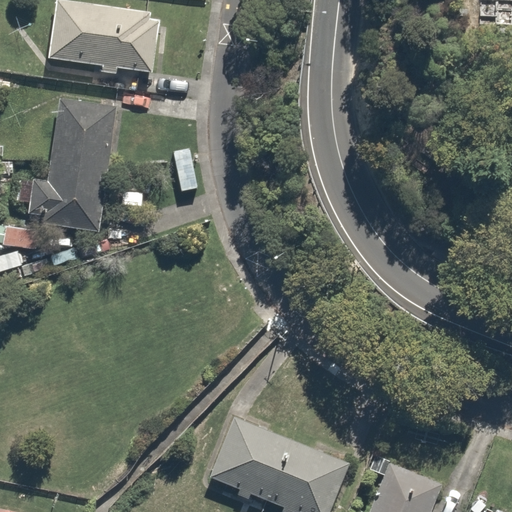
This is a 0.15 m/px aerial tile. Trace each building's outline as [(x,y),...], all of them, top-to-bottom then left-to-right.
[(161,15),(57,2),(49,59),(154,73),(161,15)] [(27,214),(44,216),(43,226),(98,234),(116,109),(60,101),(50,175),(33,172),(27,214)] [(5,224),(3,247),(33,249),(35,226),(5,224)] [(144,396),(141,387),(169,376),(134,283),(106,294),(101,282),(65,296),(108,409),(144,396)] [(31,370),(39,391),(65,381),(61,372),(84,363),(79,351),(31,370)] [(89,411),(67,422),(76,441),(99,431),(89,411)] [(329,511),(349,464),(234,418),(211,475),(303,511),(329,511)] [(444,511),(454,487),(389,462),(369,511),(444,511)]
